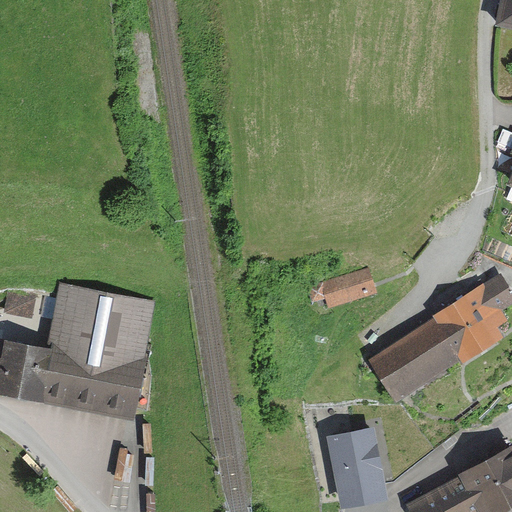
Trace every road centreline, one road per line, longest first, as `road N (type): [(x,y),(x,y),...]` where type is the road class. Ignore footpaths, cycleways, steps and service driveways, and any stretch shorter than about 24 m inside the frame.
road 1 (track): [(130,0),(228,511)]
road 2 (residential): [(382,336),(461,247),(487,194),(487,0)]
road 3 (residential): [(0,418),(98,511)]
